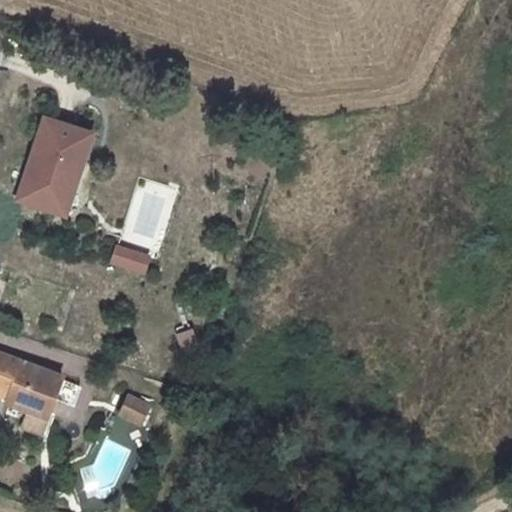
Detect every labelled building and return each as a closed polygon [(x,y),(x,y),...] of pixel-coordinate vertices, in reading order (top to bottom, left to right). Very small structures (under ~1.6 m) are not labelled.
[(18,198),(65,216),(90,141),(91,136),(78,131),(51,122),(45,120),(18,198)] [(115,243),(111,264),(148,271),(152,250),(115,243)] [(63,377),(0,355),(0,397),(7,400),(5,404),(27,412),(21,428),(42,435),(63,377)] [(119,415),(141,425),(149,408),(127,398),(119,415)] [(203,460),(193,458),(191,466),(201,468),(203,460)]
